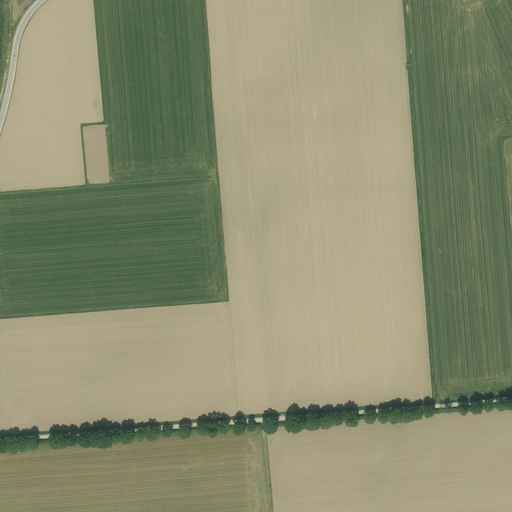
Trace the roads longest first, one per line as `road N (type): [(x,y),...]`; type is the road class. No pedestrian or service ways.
road 1 (unclassified): [(0,441),(511,399)]
road 2 (unclassified): [(0,126),(19,30),(41,0)]
